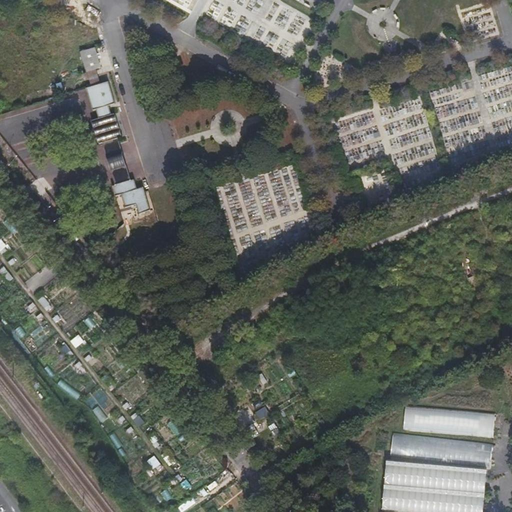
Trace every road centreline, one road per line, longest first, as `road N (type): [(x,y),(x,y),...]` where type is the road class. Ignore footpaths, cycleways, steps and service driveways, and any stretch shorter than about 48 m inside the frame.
road 1 (unclassified): [(286,511),(0,159)]
road 2 (track): [(511,189),(354,255),(218,339),(176,376)]
